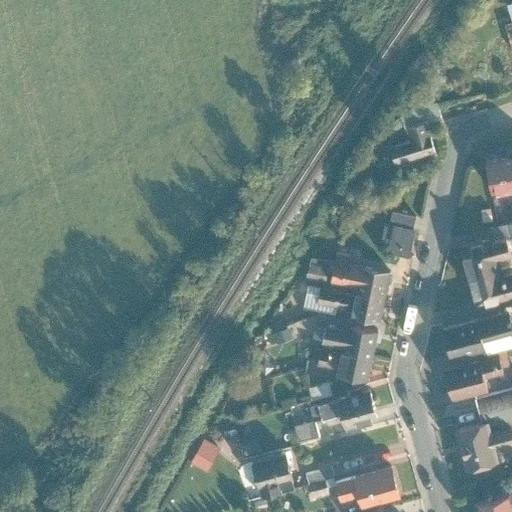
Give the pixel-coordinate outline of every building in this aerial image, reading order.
[(390,145),(395,163),(436,151),(426,119),(405,125),(410,139),(390,145)] [(511,153),(486,159),(492,192),(511,188),(511,153)] [(408,256),(416,216),(392,211),(389,224),(384,223),(380,242),(388,244),(387,252),(408,256)] [(506,234),(460,245),(467,275),(501,267),(499,259),(511,255),(506,234)] [(385,296),(390,271),(351,263),(354,253),(337,250),(331,281),(354,286),(353,289),(385,296)] [(309,263),(307,276),(325,279),(328,266),(309,263)] [(501,267),(467,275),(475,306),(511,295),(511,272),(503,274),(501,267)] [(352,293),(320,286),(316,302),(350,309),(349,313),(380,321),(385,296),(353,289),(352,293)] [(511,321),(509,310),(442,328),(450,360),(487,349),(483,338),(511,330),(511,321)] [(274,331),(278,342),(298,333),(294,323),(274,331)] [(342,347),(341,350),(373,356),(377,331),(347,324),(346,329),(325,325),(321,343),(342,347)] [(340,353),(314,348),(311,363),(336,368),(335,372),(368,379),(373,356),(341,350),(340,353)] [(498,356),(445,369),(453,401),(488,390),(484,379),(503,373),(498,356)] [(328,382),(309,387),(312,398),(331,393),(328,382)] [(511,423),(511,387),(475,397),(482,422),(454,429),(464,469),(499,460),(496,449),(511,444),(511,433),(511,428),(491,433),(490,427),(509,422),(510,424),(511,423)] [(378,419),(370,389),(318,404),(322,419),(341,414),(345,429),(378,419)] [(315,420),(294,425),(297,440),(318,435),(315,420)] [(207,470),(219,447),(203,439),(191,461),(207,470)] [(285,453),(251,462),(260,497),(294,488),(285,453)] [(331,465),(305,472),(308,483),(311,482),(325,478),(334,476),(331,465)] [(399,497),(390,467),(335,482),(340,502),(359,496),(362,507),(399,497)] [(325,478),(311,482),(315,497),(329,493),(325,478)] [(511,511),(511,492),(478,503),(480,511),(511,511)]
